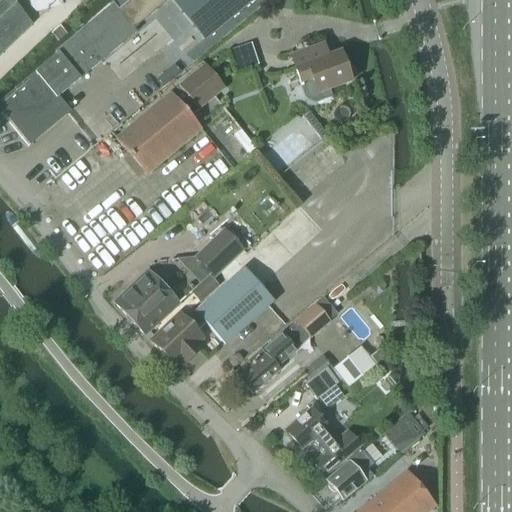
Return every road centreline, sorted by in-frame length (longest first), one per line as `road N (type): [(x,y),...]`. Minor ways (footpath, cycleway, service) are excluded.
road 1 (primary): [(499,0),(495,511)]
road 2 (residential): [(255,470),(101,307),(0,176)]
road 3 (unclassified): [(209,511),(97,405),(0,285)]
road 4 (unclassified): [(444,285),(444,101),(415,0)]
